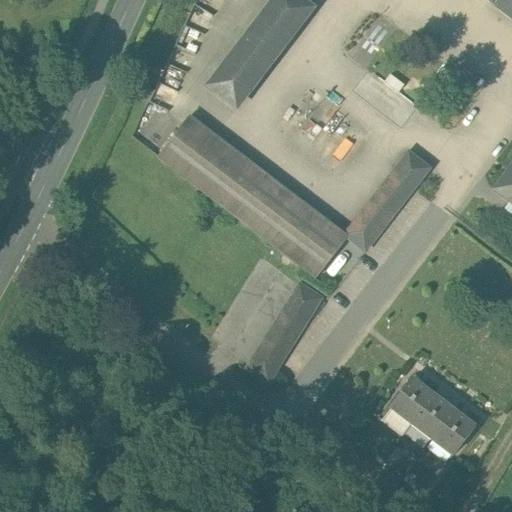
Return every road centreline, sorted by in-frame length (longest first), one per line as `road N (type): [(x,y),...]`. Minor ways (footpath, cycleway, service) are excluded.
road 1 (unclassified): [(380,511),(32,210)]
road 2 (secondary): [(51,172),(131,0)]
